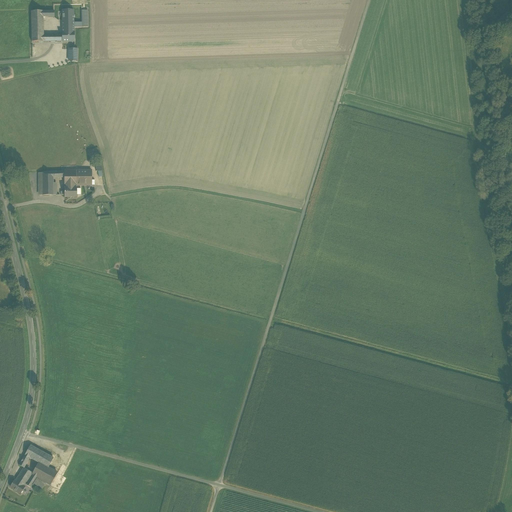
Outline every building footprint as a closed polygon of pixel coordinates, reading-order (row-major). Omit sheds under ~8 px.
[(78,11),(58,11),(58,18),(62,18),(62,21),(62,26),(67,26),(67,28),(74,28),(78,28),(78,11)] [(43,12),(31,12),(32,42),(44,42),(44,37),(43,18),(43,12)] [(74,28),(67,28),(67,26),(62,26),(62,32),(62,33),(62,36),(62,42),(74,42),(74,33),(74,32),(74,28)] [(77,50),(69,50),(69,62),(77,62),(77,50)] [(76,185),(76,171),(76,170),(64,171),(64,177),(64,188),(76,188),(76,185)] [(53,171),(42,172),(42,173),(42,195),(53,195),(53,188),(53,185),(53,177),(53,171)] [(76,171),(76,185),(91,185),(91,180),(91,171),(76,171)] [(64,188),(64,192),(64,195),(64,197),(77,197),(77,195),(76,189),(76,188),(64,188)] [(48,467),(53,458),(47,455),(42,452),(30,445),(24,455),(29,457),(39,463),(48,467)] [(60,459),(54,456),(53,458),(48,467),(53,471),(60,459)] [(39,463),(33,474),(38,477),(37,478),(46,483),(50,485),(57,473),(53,471),(48,467),(39,463)] [(33,474),(24,468),(18,477),(21,479),(20,479),(26,483),(25,484),(30,488),(32,485),(37,478),(38,477),(33,474)] [(21,479),(18,477),(15,481),(14,480),(10,487),(20,493),(24,487),(25,484),(26,483),(20,479),(21,479)] [(46,483),(37,478),(32,485),(35,487),(41,490),(46,483)]
